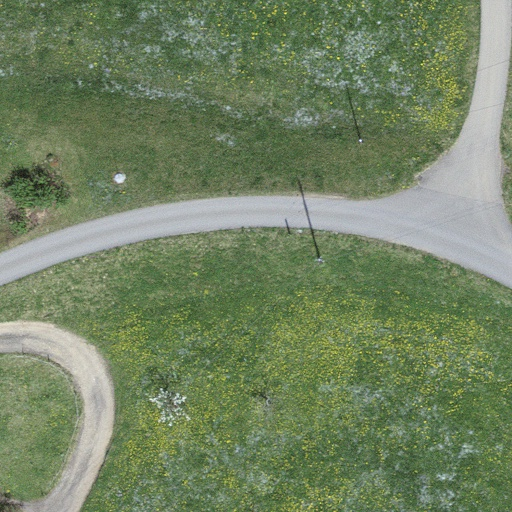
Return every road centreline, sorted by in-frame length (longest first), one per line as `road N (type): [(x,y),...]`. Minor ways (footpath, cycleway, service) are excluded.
road 1 (unclassified): [(511,259),(450,230),(367,210),(215,204),(123,218),(0,259)]
road 2 (track): [(0,338),(31,336),(55,347),(75,372),(84,403),(49,511)]
